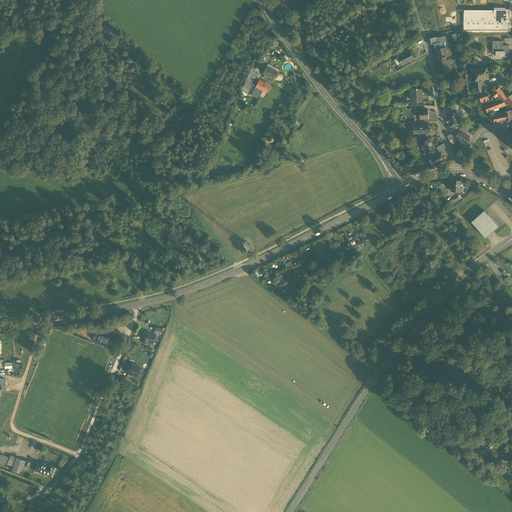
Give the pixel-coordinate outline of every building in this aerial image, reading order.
[(464,13),(464,30),(510,31),(510,10),(494,9),(494,10),(494,13),(464,13)] [(435,37),(430,38),(432,45),(434,44),(436,50),(437,50),(446,47),(446,46),(444,41),(446,41),(445,36),(440,37),(439,37),(435,38),(435,37)] [(505,57),(505,55),(509,56),(509,46),(503,46),(503,41),(493,41),(493,42),(493,46),(493,52),(496,52),(496,57),(505,57)] [(413,52),(419,48),(416,43),(408,48),(410,51),(411,50),(413,52)] [(448,56),(448,53),(446,47),(437,50),(439,57),(437,57),(439,63),(447,61),(446,57),(448,56)] [(401,63),(402,65),(414,59),(411,54),(410,51),(406,53),(398,57),(401,63)] [(447,61),(439,63),(438,63),(441,74),(450,71),(449,71),(446,62),(446,61),(447,61)] [(267,76),(273,79),(277,72),(267,66),(263,74),(265,75),(263,77),(266,79),(267,76)] [(484,81),(484,80),(489,79),(488,74),(489,74),(488,72),(487,67),(474,69),(475,81),(480,80),(480,82),(480,81),(484,81)] [(246,80),(252,83),(258,72),(254,70),(251,68),(246,80)] [(243,86),(249,89),(252,83),(246,80),(243,86)] [(262,91),(266,92),(269,85),(259,80),(255,87),(262,91)] [(249,89),(243,86),(241,91),(247,94),(249,89)] [(251,95),(258,99),(260,96),(262,91),(255,87),(251,95)] [(498,96),(502,100),(503,102),(503,101),(505,100),(508,98),(508,97),(505,94),(499,88),(494,91),(494,92),(492,93),(496,98),(498,96)] [(413,96),(414,102),(423,102),(422,89),(417,89),(411,89),(411,96),(413,96)] [(505,105),(503,101),(503,102),(502,100),(492,104),(485,106),(487,112),(505,105)] [(420,116),(420,119),(429,119),(428,110),(417,110),(417,116),(420,116)] [(449,122),(450,127),(461,123),(457,111),(452,112),(446,114),(448,119),(449,122)] [(500,121),(506,120),(504,112),(493,115),(494,123),(500,121)] [(414,125),(414,134),(419,134),(419,133),(429,132),(428,125),(420,125),(414,125)] [(455,138),(466,144),(470,137),(465,134),(460,131),(455,138)] [(425,147),(428,153),(435,148),(433,144),(433,145),(429,139),(421,144),(423,148),(425,147)] [(449,154),(446,148),(443,144),(437,148),(439,150),(439,151),(440,153),(441,153),(443,157),(449,154)] [(435,164),(436,166),(445,161),(443,157),(441,153),(440,153),(432,158),(432,159),(435,164)] [(452,191),(460,192),(460,187),(461,181),(453,180),(453,183),(453,186),(452,191)] [(473,193),(457,207),(466,217),(482,202),(473,193)] [(487,213),(485,211),(472,223),(485,237),(498,225),(490,216),(487,213)] [(144,344),(149,346),(149,344),(150,342),(153,343),(155,335),(147,333),(144,344)] [(111,334),(110,339),(107,345),(111,346),(113,347),(112,349),(111,351),(114,352),(115,350),(118,343),(120,338),(111,334)] [(99,342),(107,345),(110,339),(101,336),(99,342)] [(133,375),(136,377),(140,367),(132,364),(128,374),(133,375)] [(479,458),(484,460),(485,458),(487,454),(482,451),(479,458)] [(11,470),(22,474),(24,467),(26,461),(8,455),(8,457),(7,459),(6,464),(12,466),(11,470)] [(489,466),(497,469),(499,464),(491,461),(489,466)] [(34,470),(44,474),(48,466),(47,466),(37,462),(34,470)] [(48,464),(47,466),(48,466),(44,474),(52,477),(56,468),(48,464)]
